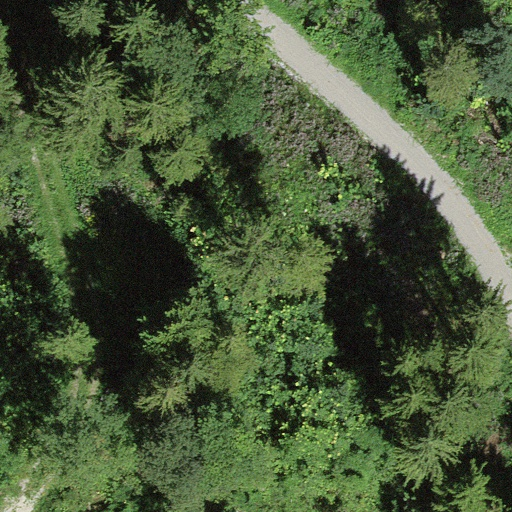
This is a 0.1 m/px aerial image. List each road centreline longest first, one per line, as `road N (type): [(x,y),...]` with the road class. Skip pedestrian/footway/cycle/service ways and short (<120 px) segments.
road 1 (track): [(0,7),(73,253),(77,386),(8,511)]
road 2 (track): [(511,299),(412,138),(249,0)]
